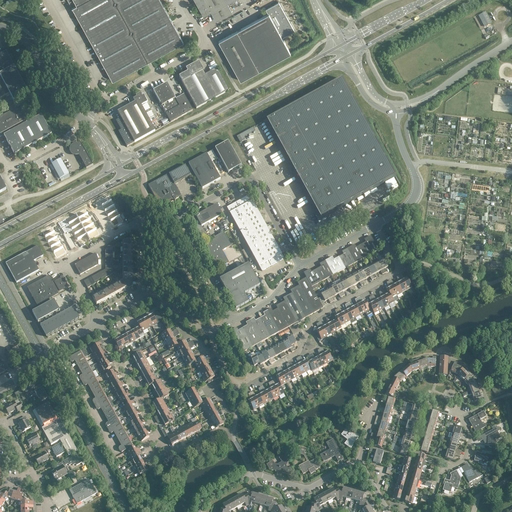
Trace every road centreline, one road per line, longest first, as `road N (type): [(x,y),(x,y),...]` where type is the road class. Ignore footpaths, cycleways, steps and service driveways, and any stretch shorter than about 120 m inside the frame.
road 1 (residential): [(375,226),(398,271),(318,315),(297,354),(237,385),(209,334)]
road 2 (secondary): [(124,177),(341,58)]
road 3 (secondary): [(335,47),(121,165)]
road 4 (residential): [(206,436),(167,452),(98,322)]
road 5 (unclassified): [(175,219),(249,180),(300,264)]
road 6 (tertiary): [(359,462),(310,489),(251,475),(204,501),(199,511)]
road 7 (unclassified): [(98,322),(67,264),(143,223)]
road 8 (secondary): [(0,246),(124,177)]
road 9 (unclassified): [(511,41),(397,109)]
road 10 (secondary): [(115,169),(0,231)]
road 11 (unclassified): [(0,29),(22,42),(60,103),(84,122)]
road 12 (residential): [(59,350),(116,456)]
road 13 (unclassified): [(106,104),(46,0)]
